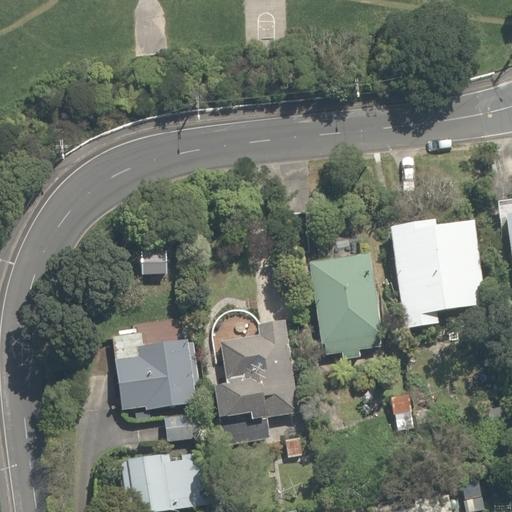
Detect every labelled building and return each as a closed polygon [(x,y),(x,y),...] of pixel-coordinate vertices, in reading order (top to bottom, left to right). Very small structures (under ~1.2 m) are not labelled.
[(511,202),(490,207),(507,292),(511,290),(511,202)] [(461,214),(383,228),(402,329),(436,322),(434,311),(478,303),(461,214)] [(361,251),(307,260),(322,355),(375,347),(361,251)] [(287,415),(273,331),(251,335),(251,333),(251,331),(250,329),(250,327),(249,325),(248,323),(247,322),(245,320),(244,319),(242,317),(241,316),(239,315),(237,315),(235,314),(233,314),(231,314),(229,314),(227,314),(225,315),(223,316),(221,317),(219,318),(217,319),(216,320),(215,322),(213,324),(213,326),(212,327),(211,329),(211,331),(211,333),(211,336),(211,338),(211,340),(212,342),(215,360),(236,356),(240,381),(201,388),(207,428),(287,415)] [(186,403),(177,342),(143,347),(146,367),(111,373),(117,413),(186,403)] [(190,411),(157,418),(163,446),(196,439),(190,411)] [(194,450),(109,465),(117,511),(163,511),(204,505),(194,450)] [(447,511),(442,492),(374,511),(447,511)]
